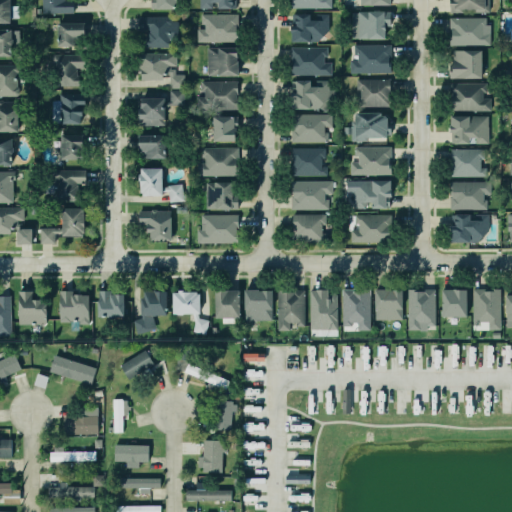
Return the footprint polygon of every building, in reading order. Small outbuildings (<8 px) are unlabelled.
[(0,0),(0,21),(9,21),(9,17),(18,17),(17,4),(8,4),(8,0),(0,0)] [(39,0),(73,0),(73,10),(39,11),(39,0)] [(152,0),(152,8),(176,7),(175,0),(152,0)] [(199,0),(200,8),(236,8),(236,0),(199,0)] [(331,7),(331,0),(290,0),(290,8),(331,7)] [(450,0),(450,11),(487,10),(487,0),(450,0)] [(389,10),(357,10),(357,11),(351,11),(351,37),(383,37),(383,24),(389,24),(389,10)] [(236,12),(200,12),(200,22),(203,22),(203,27),(197,27),(197,40),(236,40),(236,12)] [(290,24),(291,40),(328,39),(327,13),(312,13),(292,13),(293,24),(290,24)] [(138,29),(144,29),(144,46),(176,46),(177,16),(138,16),(138,29)] [(448,16),(448,29),(450,29),(450,31),(448,32),(448,43),(459,44),(461,43),(480,43),(488,43),(488,31),(481,31),(481,25),(484,25),(484,16),(448,16)] [(57,21),(57,44),(84,44),(84,21),(57,21)] [(0,28),(0,54),(10,54),(10,43),(12,43),(11,38),(10,36),(10,28),(0,28)] [(391,42),(391,73),(348,73),(347,57),(351,52),(351,42),(391,42)] [(236,45),(207,45),(207,73),(236,73),(236,45)] [(289,45),(327,45),(327,55),(322,55),(322,60),(330,60),(330,73),(289,73),(289,45)] [(451,78),(481,77),(481,49),(450,49),(451,78)] [(140,78),(140,71),(137,71),(137,52),(175,51),(176,65),(169,65),(169,67),(174,67),(174,73),(183,72),(183,86),(168,87),(168,72),(160,73),(161,77),(140,78)] [(82,54),(51,53),(50,84),(82,84),(82,54)] [(0,63),(15,63),(16,64),(17,65),(17,70),(16,71),(16,84),(17,86),(17,92),(16,93),(15,94),(0,94),(0,63)] [(355,77),(388,77),(388,105),(353,105),(353,96),(359,96),(359,88),(355,88),(355,77)] [(291,79),(329,79),(329,89),(335,89),(335,102),(326,111),(319,108),(291,108),(291,79)] [(237,80),(200,81),(200,94),(195,94),(196,109),(237,109),(237,80)] [(450,110),(490,110),(489,97),(485,97),(485,82),(450,82),(450,110)] [(163,96),(139,96),(139,107),(137,107),(136,124),(163,124),(163,106),(169,103),(183,103),(183,88),(168,88),(169,99),(163,102),(163,96)] [(83,93),(59,92),(59,100),(52,100),(51,122),(82,123),(83,93)] [(0,98),(1,98),(2,100),(16,100),(16,130),(0,130),(0,98)] [(343,126),(350,126),(350,120),(354,120),(354,111),(380,111),(380,114),(384,114),(386,117),(386,120),(390,120),(390,133),(386,133),(386,136),(366,136),(366,139),(350,139),(350,132),(343,132),(343,126)] [(331,113),(291,113),(291,141),(326,141),(326,126),(331,126),(331,113)] [(487,114),(450,115),(450,143),(472,142),(472,143),(488,143),(487,114)] [(213,116),(212,140),(235,140),(235,117),(213,116)] [(84,158),(83,133),(60,134),(61,159),(84,158)] [(165,134),(138,134),(139,158),(165,157),(165,134)] [(0,163),(11,163),(11,153),(12,152),(12,146),(10,145),(10,137),(0,137),(0,163)] [(353,145),(388,143),(390,172),(348,175),(347,159),(354,158),(353,145)] [(237,146),(237,161),(235,161),(236,174),(196,174),(196,161),(203,161),(203,156),(200,156),(200,146),(237,146)] [(326,174),(326,165),(324,165),(323,146),(291,147),(291,174),(326,174)] [(449,175),(449,148),(483,147),(483,157),(479,157),(479,166),(484,166),(484,174),(449,175)] [(168,200),(182,200),(182,184),(162,184),(162,167),(140,167),(140,194),(168,194),(168,200)] [(54,169),(54,200),(78,199),(78,184),(85,184),(85,168),(54,169)] [(0,169),(14,169),(14,178),(12,178),(12,201),(0,201),(0,169)] [(289,179),(331,179),(331,192),(323,192),(323,197),(326,197),(326,207),(289,207),(289,179)] [(390,179),(345,180),(346,192),(353,191),(353,207),(369,207),(391,207),(390,179)] [(231,180),(231,193),(237,193),(237,208),(227,208),(227,209),(223,209),(223,208),(204,207),(204,181),(231,180)] [(448,180),(449,208),(487,207),(486,197),(482,197),(482,193),(491,193),(491,180),(448,180)] [(0,233),(9,233),(10,221),(23,222),(23,206),(0,206),(0,233)] [(82,206),(82,213),(84,213),(84,220),(83,220),(83,235),(61,235),(61,232),(53,232),(53,242),(39,242),(39,226),(54,226),(54,218),(61,218),(61,206),(82,206)] [(137,209),(149,209),(151,208),(154,208),(156,209),(170,209),(170,239),(149,239),(149,231),(145,231),(145,223),(137,223),(137,209)] [(291,212),(291,224),(292,224),(292,240),(321,240),(321,223),(324,223),(324,212),(291,212)] [(196,241),(238,242),(238,214),(201,213),(200,229),(197,229),(196,241)] [(350,240),(390,240),(390,213),(353,213),(353,222),(357,222),(357,228),(349,228),(350,240)] [(488,213),(472,213),(453,213),(453,225),(450,225),(450,242),(481,242),(481,232),(488,232),(488,213)] [(17,243),(31,242),(31,228),(16,228),(17,243)] [(341,288),(341,324),(350,324),(350,320),(356,320),(356,329),(369,328),(368,287),(359,287),(359,289),(352,289),(352,288),(341,288)] [(472,287),(483,287),(483,289),(490,289),(490,287),(499,287),(499,328),(472,328),(472,287)] [(198,292),(198,312),(196,312),(197,316),(208,319),(204,333),(190,330),(193,318),(191,312),(171,312),(171,291),(176,291),(176,288),(186,288),(186,290),(195,290),(195,292),(198,292)] [(243,288),(243,308),(243,318),(270,319),(270,308),(271,308),(271,289),(257,289),(257,288),(243,288)] [(276,288),(284,288),(284,290),(292,290),(292,288),(303,288),(304,325),(295,325),(295,321),(288,321),(288,328),(277,328),(276,288)] [(308,288),(325,288),(325,292),(335,292),(336,328),(308,328),(308,288)] [(374,288),(401,288),(401,318),(374,318),(374,288)] [(407,329),(426,329),(426,325),(434,325),(434,288),(407,288),(407,329)] [(467,288),(441,288),(441,316),(466,316),(467,288)] [(97,289),(97,299),(96,299),(96,315),(100,315),(101,315),(104,316),(104,315),(106,315),(108,317),(112,317),(114,315),(122,315),(122,293),(108,293),(108,289),(97,289)] [(214,289),(214,316),(239,316),(239,289),(214,289)] [(18,323),(45,324),(46,300),(31,299),(31,290),(18,290),(18,323)] [(58,290),(58,320),(87,320),(87,294),(70,294),(70,290),(58,290)] [(143,290),(165,290),(165,315),(151,315),(154,327),(136,332),(132,319),(140,317),(141,314),(139,314),(139,296),(143,296),(143,290)] [(0,334),(10,335),(10,296),(0,296),(0,334)] [(129,379),(154,363),(144,348),(119,364),(129,379)] [(191,350),(179,348),(175,368),(186,371),(191,350)] [(53,354),(48,369),(91,384),(92,381),(93,381),(96,375),(93,374),(95,367),(53,354)] [(0,359),(9,355),(16,370),(0,378),(0,359)] [(224,388),(228,380),(187,361),(183,370),(224,388)] [(113,431),(124,431),(123,418),(129,418),(129,410),(132,410),(131,404),(128,404),(128,398),(123,398),(123,397),(113,397),(113,431)] [(214,428),(232,428),(233,400),(215,400),(214,428)] [(62,415),(63,432),(95,431),(95,414),(62,415)] [(0,436),(10,437),(10,457),(0,456),(0,436)] [(201,470),(202,465),(197,465),(198,445),(202,445),(202,438),(222,438),(221,471),(201,470)] [(139,460),(148,461),(148,444),(114,443),(114,460),(126,460),(126,466),(138,467),(139,460)] [(95,450),(49,451),(49,460),(95,459),(95,450)] [(47,485),(58,485),(58,480),(67,480),(67,485),(90,485),(90,473),(103,473),(103,485),(92,485),(93,496),(80,496),(80,500),(71,500),(71,496),(47,497),(47,485)] [(114,487),(139,487),(139,493),(149,493),(149,487),(160,487),(160,477),(114,477),(114,487)] [(0,495),(4,495),(4,502),(10,502),(10,494),(18,494),(18,488),(11,489),(10,481),(0,481),(0,495)] [(185,499),(231,499),(231,488),(205,488),(205,481),(195,481),(195,489),(185,488),(185,499)]
